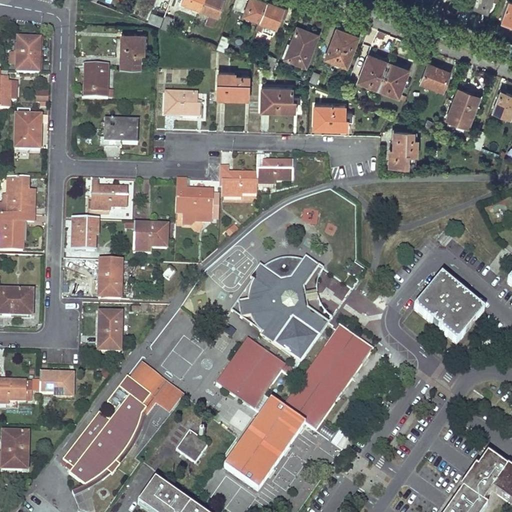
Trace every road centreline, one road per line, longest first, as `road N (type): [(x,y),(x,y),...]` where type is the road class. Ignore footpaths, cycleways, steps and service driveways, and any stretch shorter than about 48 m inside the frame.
road 1 (residential): [(0,4),(52,13),(62,28),(52,324),(37,338),(0,337)]
road 2 (residential): [(511,317),(438,261),(394,305),(400,335),(463,383)]
road 3 (secondary): [(350,0),(511,60)]
road 4 (residential): [(463,383),(373,511)]
